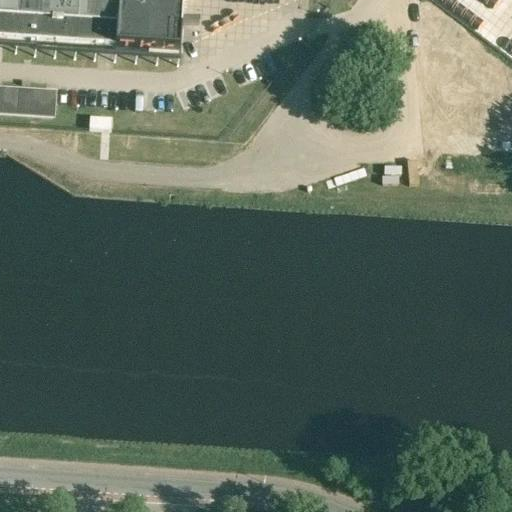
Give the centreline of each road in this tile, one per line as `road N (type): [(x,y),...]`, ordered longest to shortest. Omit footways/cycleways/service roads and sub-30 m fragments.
road 1 (tertiary): [(0,480),(259,498),(328,511)]
road 2 (unknown): [(352,34),(197,69)]
